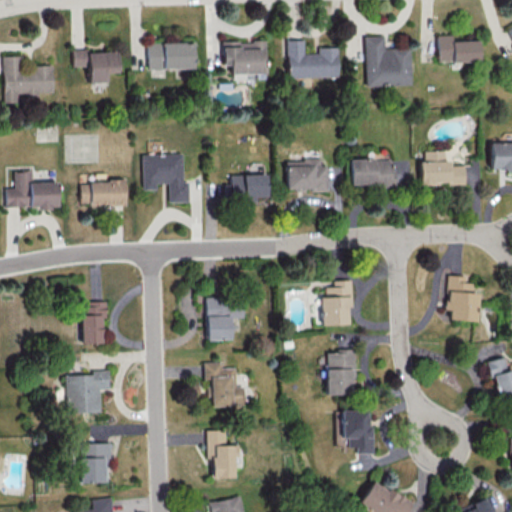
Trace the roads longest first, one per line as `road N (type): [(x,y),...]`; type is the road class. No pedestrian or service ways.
road 1 (residential): [(511,237),(452,231),(0,266)]
road 2 (residential): [(152,251),(163,511)]
road 3 (residential): [(396,235),(411,382),(437,440)]
